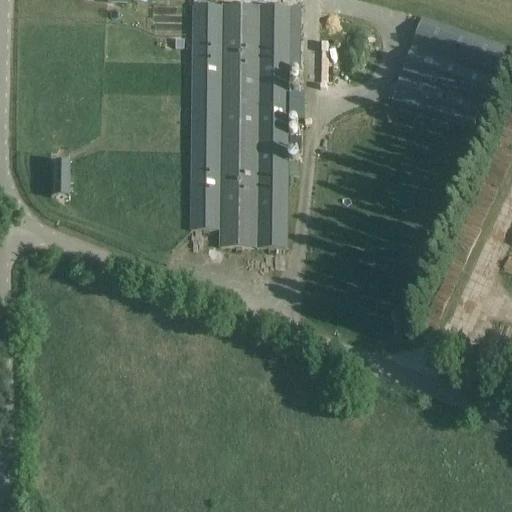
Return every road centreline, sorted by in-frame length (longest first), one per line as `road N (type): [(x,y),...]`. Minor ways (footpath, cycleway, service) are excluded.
road 1 (unclassified): [(0,219),(420,385)]
road 2 (unclassified): [(420,385),(511,210)]
road 3 (unclassified): [(1,511),(0,345)]
